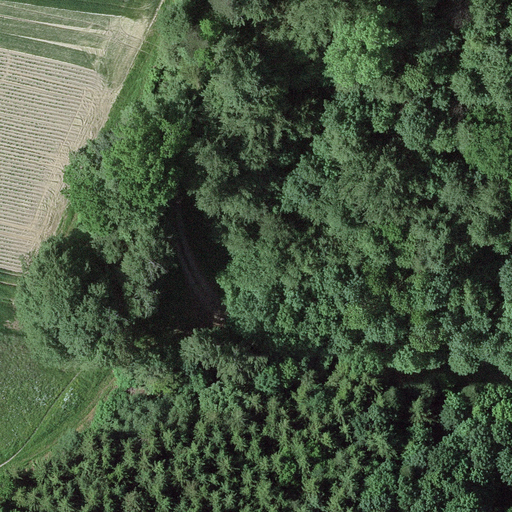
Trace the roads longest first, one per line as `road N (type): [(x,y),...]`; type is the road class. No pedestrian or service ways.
road 1 (track): [(171,207),(200,288),(244,328),(283,339),(511,361)]
road 2 (track): [(171,207),(146,285),(112,339),(0,465)]
road 3 (track): [(241,0),(188,109),(171,207)]
